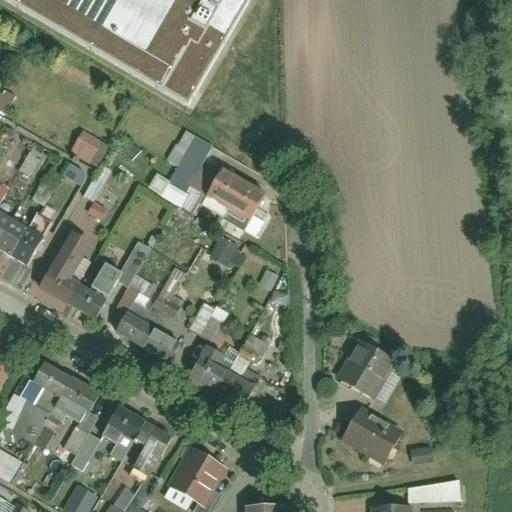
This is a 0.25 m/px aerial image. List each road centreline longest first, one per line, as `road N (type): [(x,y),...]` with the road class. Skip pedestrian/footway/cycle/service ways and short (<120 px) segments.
road 1 (residential): [(25,317),(164,399),(311,469)]
road 2 (residential): [(311,469),(307,214)]
